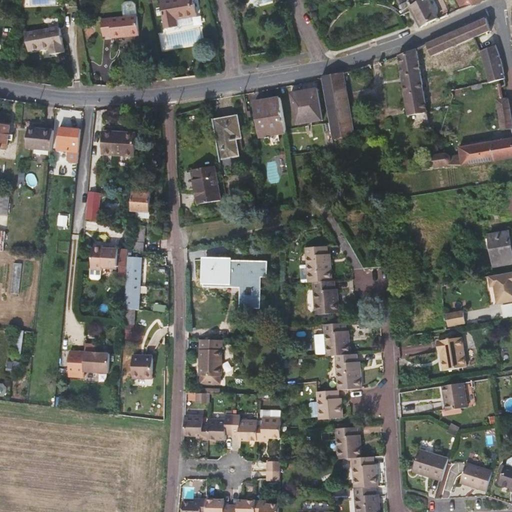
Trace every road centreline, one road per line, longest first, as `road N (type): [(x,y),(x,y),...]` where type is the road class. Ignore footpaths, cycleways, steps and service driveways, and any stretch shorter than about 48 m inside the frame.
road 1 (residential): [(172,466),(179,325),(168,96)]
road 2 (residential): [(168,96),(322,68),(419,39),(497,2)]
road 3 (unknown): [(92,99),(68,333)]
road 4 (residential): [(398,511),(388,319),(373,291)]
road 5 (residential): [(0,88),(64,98),(168,96)]
